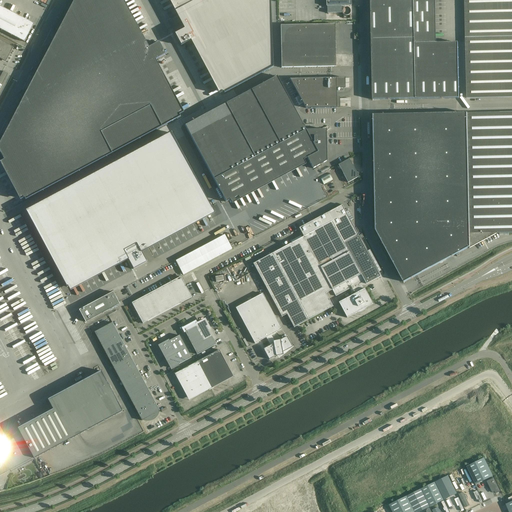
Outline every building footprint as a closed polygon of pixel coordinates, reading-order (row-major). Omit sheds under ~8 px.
[(74,0),(0,142),(0,152),(6,165),(25,200),(180,117),(151,62),(165,55),(159,43),(144,50),(117,0),(74,0)] [(273,67),(270,0),(174,0),(188,27),(174,34),(181,46),(195,39),(224,93),(273,67)] [(351,6),(351,0),(325,0),(326,6),(327,6),(327,13),(341,13),(341,6),(351,6)] [(370,0),(373,100),(459,98),(458,43),(431,43),(430,0),(370,0)] [(511,0),(464,0),(466,98),(511,97),(511,0)] [(0,29),(24,42),(27,37),(33,24),(25,20),(25,19),(0,6),(0,29)] [(342,11),(342,12),(342,13),(342,14),(343,14),(344,15),(345,15),(345,16),(346,16),(347,16),(348,15),(349,15),(349,14),(350,14),(350,13),(350,12),(350,11),(350,10),(350,9),(349,9),(349,8),(348,8),(347,7),(346,7),(345,7),(345,8),(344,8),(343,8),(343,9),(342,10),(342,11)] [(280,26),(281,68),(336,67),(335,25),(280,26)] [(0,40),(0,58),(1,57),(7,60),(13,48),(0,40)] [(327,131),(325,129),(324,130),(306,130),(277,76),(185,126),(225,202),(307,158),(313,169),(327,161),(326,132),(327,131)] [(306,108),(337,108),(337,107),(336,98),(336,88),(336,78),(331,78),(290,79),(306,108)] [(511,112),(469,113),(374,115),(376,230),(404,282),(469,247),(469,248),(472,247),(498,233),(511,232),(511,112)] [(171,133),(26,211),(67,287),(126,255),(128,260),(126,261),(128,263),(129,262),(133,270),(147,262),(139,248),(212,209),(171,133)] [(357,173),(349,159),(338,165),(348,183),(359,177),(358,176),(358,174),(357,173)] [(320,178),(324,185),(333,180),(329,174),(320,178)] [(272,253),(253,264),(282,317),(287,314),(294,328),(308,320),(333,307),(326,293),(332,290),(336,296),(350,289),(352,293),(350,294),(351,296),(338,303),(344,314),(347,318),(357,313),(358,313),(359,312),(360,311),(363,309),(364,310),(365,309),(366,308),(373,304),(364,289),(362,290),(361,287),(363,286),(373,280),(380,277),(358,236),(342,205),(299,228),(304,237),(272,253)] [(175,261),(183,275),(232,249),(224,235),(175,261)] [(223,279),(231,275),(228,270),(220,274),(223,279)] [(132,303),(143,324),(192,298),(181,277),(132,303)] [(79,310),(85,322),(119,304),(113,292),(79,310)] [(270,345),(263,349),(269,360),(276,356),(283,355),(284,352),(293,347),(287,336),(281,340),(274,341),(271,335),(282,329),(262,294),(235,308),(255,344),(266,338),(270,345)] [(197,326),(185,332),(197,355),(216,345),(208,329),(209,329),(206,322),(203,321),(196,325),(197,326)] [(94,332),(99,341),(117,331),(112,322),(94,332)] [(99,341),(104,350),(122,340),(117,331),(99,341)] [(160,346),(164,355),(165,356),(165,358),(167,358),(166,359),(172,368),(191,358),(179,335),(169,341),(168,342),(168,341),(160,346)] [(104,350),(108,359),(126,349),(122,340),(104,350)] [(108,359),(113,368),(131,358),(126,349),(108,359)] [(174,374),(186,396),(188,398),(191,399),(193,398),(209,390),(213,388),(229,379),(231,377),(231,375),(231,372),(219,350),(174,374)] [(113,368),(118,376),(136,367),(131,358),(113,368)] [(118,376),(123,385),(141,376),(136,367),(118,376)] [(0,475),(10,470),(11,472),(32,461),(31,459),(33,458),(34,459),(122,411),(101,371),(48,400),(53,409),(17,428),(21,434),(0,446),(0,475)] [(123,385),(127,394),(145,384),(141,376),(123,385)] [(127,394),(132,403),(150,393),(145,384),(127,394)] [(132,403),(137,412),(155,402),(150,393),(132,403)] [(155,402),(137,412),(142,421),(142,420),(143,421),(144,421),(146,421),(147,421),(148,421),(149,421),(150,421),(151,421),(152,421),(153,420),(154,420),(155,419),(156,418),(156,417),(157,416),(158,415),(158,413),(159,412),(159,411),(160,411),(155,402)] [(467,467),(476,485),(493,476),(484,458),(467,467)] [(466,467),(449,476),(457,494),(475,485),(466,467)] [(448,476),(435,482),(444,500),(457,494),(448,476)] [(496,494),(501,491),(494,478),(487,481),(492,492),(494,491),(495,492),(496,494)] [(435,482),(421,489),(430,507),(444,500),(435,482)] [(421,489),(407,496),(414,511),(419,511),(430,507),(421,489)] [(461,495),(459,496),(465,509),(468,508),(461,495)] [(414,511),(407,496),(389,505),(392,511),(414,511)]
